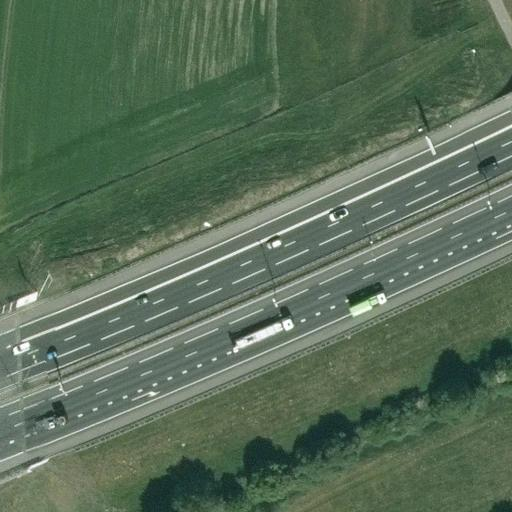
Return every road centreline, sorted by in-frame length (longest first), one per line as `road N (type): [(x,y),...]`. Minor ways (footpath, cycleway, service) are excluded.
road 1 (motorway): [(511,140),(0,365)]
road 2 (motorway): [(0,431),(511,210)]
